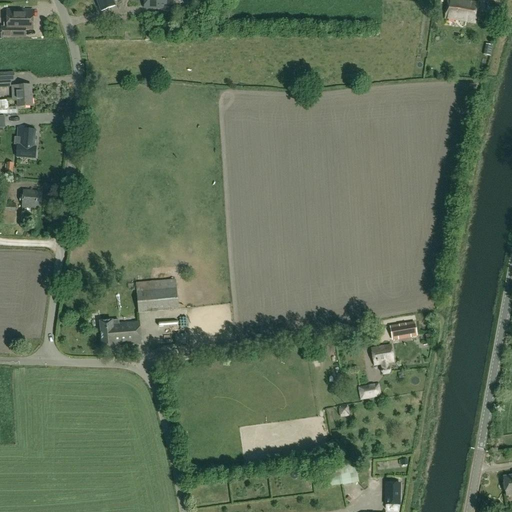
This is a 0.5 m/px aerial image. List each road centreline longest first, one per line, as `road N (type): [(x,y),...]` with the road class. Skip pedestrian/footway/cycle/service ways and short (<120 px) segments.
road 1 (unclassified): [(46,362),(79,75),(55,0)]
road 2 (unclassified): [(183,511),(157,398),(143,372),(120,363),(46,362)]
road 3 (tertiary): [(467,511),(511,272)]
